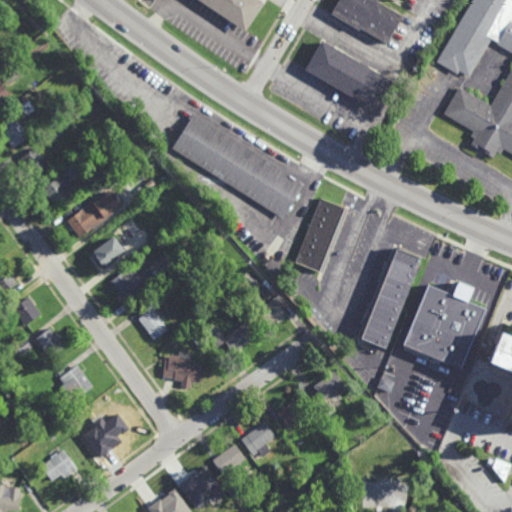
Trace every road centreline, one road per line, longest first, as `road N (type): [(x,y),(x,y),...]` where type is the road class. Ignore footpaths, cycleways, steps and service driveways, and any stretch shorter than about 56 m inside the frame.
road 1 (secondary): [(511,242),(297,134),(100,0)]
road 2 (residential): [(178,437),(0,192)]
road 3 (residential): [(317,335),(78,511)]
